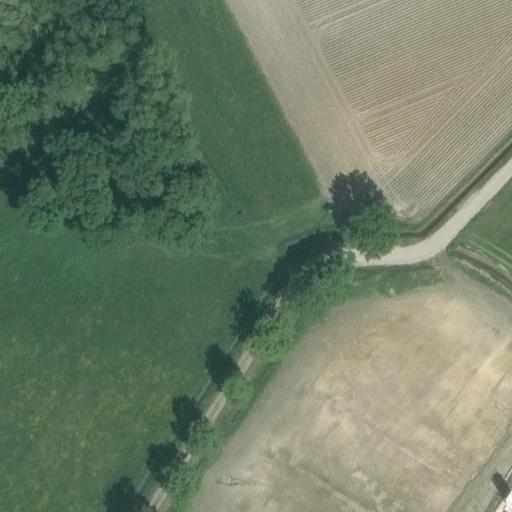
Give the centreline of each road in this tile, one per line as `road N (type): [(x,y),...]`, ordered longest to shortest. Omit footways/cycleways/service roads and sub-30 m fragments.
road 1 (track): [(303,273),(148,511)]
road 2 (track): [(511,165),(422,249),(303,273)]
